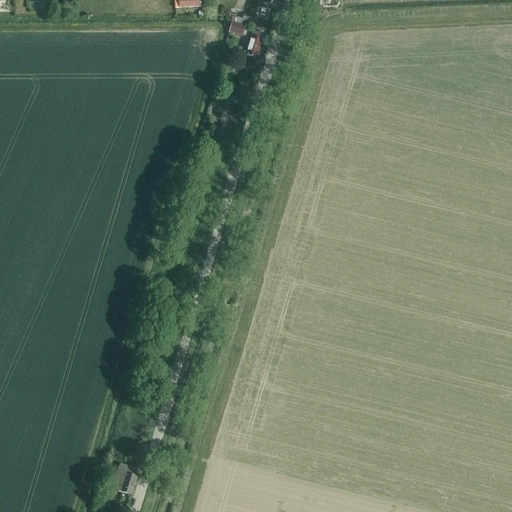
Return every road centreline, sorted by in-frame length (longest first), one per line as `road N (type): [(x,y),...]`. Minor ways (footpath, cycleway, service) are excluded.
road 1 (track): [(77,511),(218,33),(0,29)]
road 2 (track): [(183,511),(329,29),(511,15)]
road 3 (unclassified): [(133,511),(289,0)]
road 4 (track): [(165,405),(222,286),(251,285)]
road 5 (track): [(149,267),(177,264),(234,174)]
